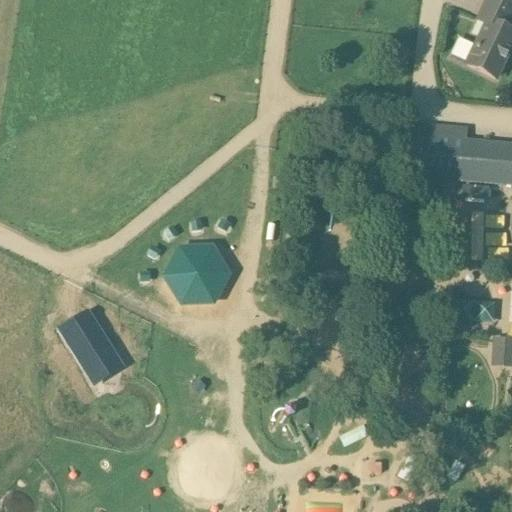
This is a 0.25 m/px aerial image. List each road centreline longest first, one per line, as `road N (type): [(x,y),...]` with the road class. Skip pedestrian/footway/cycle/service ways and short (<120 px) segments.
road 1 (unknown): [(511,118),(264,97),(234,336),(0,228)]
road 2 (unknown): [(478,350),(455,346),(442,355),(444,421),(472,430),(490,416),(496,381),(486,359)]
